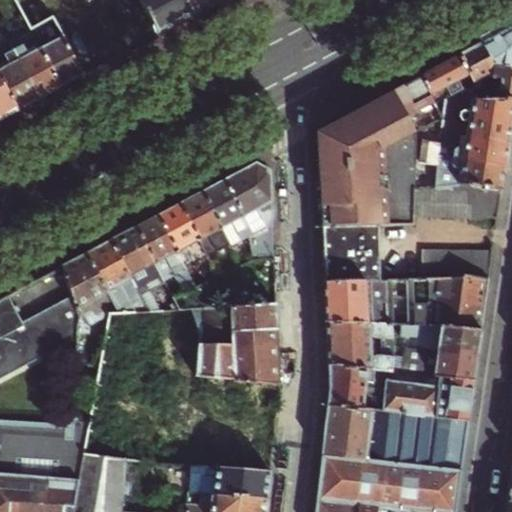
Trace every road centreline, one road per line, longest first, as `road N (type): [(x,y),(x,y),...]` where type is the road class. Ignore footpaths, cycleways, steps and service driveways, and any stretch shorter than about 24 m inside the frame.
road 1 (residential): [(293,511),(309,381),(294,134),(276,83)]
road 2 (secondary): [(4,227),(276,83)]
road 3 (secondary): [(259,53),(0,190)]
road 4 (residential): [(511,272),(476,511)]
road 5 (secondary): [(276,83),(435,0)]
